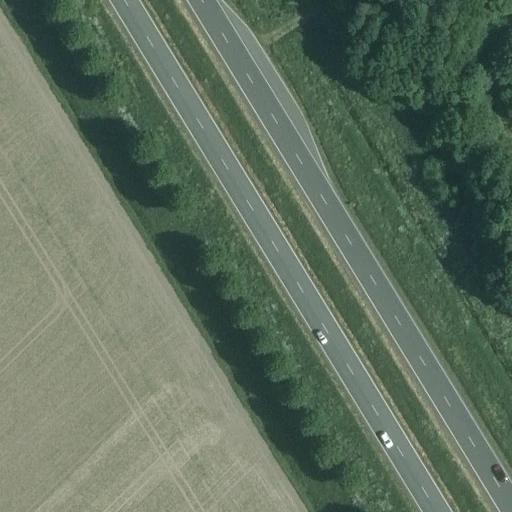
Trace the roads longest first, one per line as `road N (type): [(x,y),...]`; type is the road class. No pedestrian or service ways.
road 1 (trunk): [(123,0),(436,511)]
road 2 (trunk): [(511,509),(200,0)]
road 3 (track): [(235,57),(344,0)]
